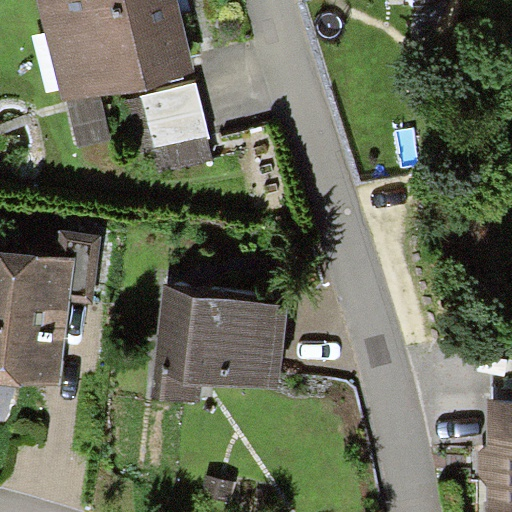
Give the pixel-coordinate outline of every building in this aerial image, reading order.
[(40,0),(62,88),(194,55),(180,0),(40,0)] [(195,74),(139,89),(159,168),(216,154),(195,74)] [(55,228),(53,252),(74,254),(69,301),(91,304),(100,234),(55,228)] [(0,374),(58,383),(66,321),(69,301),(74,254),(53,252),(0,246),(0,374)] [(288,288),(164,274),(151,386),(204,392),(207,364),(278,372),(288,288)] [(511,511),(511,387),(487,388),(488,428),(476,444),(476,457),(477,477),(487,476),(487,493),(484,493),(484,511),(511,511)]
